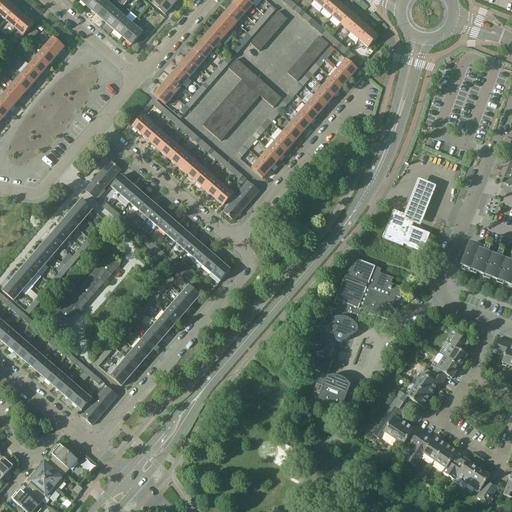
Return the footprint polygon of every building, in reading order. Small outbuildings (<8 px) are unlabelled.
[(91,0),(86,6),(95,14),(106,2),(104,0),(103,0),(91,0)] [(95,14),(104,22),(115,10),(113,8),(108,3),(110,0),(104,0),(106,2),(95,14)] [(157,0),(153,5),(165,15),(173,6),(166,0),(157,0)] [(237,0),(233,5),(244,15),(252,6),(245,0),(237,0)] [(282,0),(282,1),(291,9),(295,5),(289,0),(282,0)] [(323,9),(330,0),(314,0),(314,1),(323,9)] [(332,17),(341,5),(335,0),(330,0),(323,9),(332,17)] [(0,15),(5,20),(15,9),(6,1),(0,8),(0,15)] [(104,22),(114,30),(124,18),(122,16),(117,11),(122,5),(121,4),(119,2),(113,8),(115,10),(104,22)] [(233,5),(225,14),(237,24),(244,15),(233,5)] [(291,9),(300,17),(304,12),(295,5),(291,9)] [(341,24),(350,13),(341,5),(332,17),(341,24)] [(276,10),(272,6),(264,16),(268,19),(276,10)] [(14,28),(24,17),(15,9),(5,20),(14,28)] [(114,30),(123,38),(133,26),(131,24),(126,19),(131,13),(128,10),(122,16),(124,18),(114,30)] [(273,16),(283,24),(286,19),(277,11),(273,16)] [(300,17),(309,24),(313,20),(304,12),(300,17)] [(350,32),(360,21),(350,13),(341,24),(350,32)] [(225,14),(217,23),(229,33),(237,24),(225,14)] [(264,16),(256,25),(260,28),(268,19),(264,16)] [(269,21),(279,28),(283,24),(273,16),(269,21)] [(24,36),(34,25),(24,17),(14,28),(24,36)] [(143,34),(135,27),(140,21),(137,18),(131,24),(133,26),(123,38),(132,46),(143,34)] [(309,24),(318,32),(322,28),(313,20),(309,24)] [(266,25),(275,33),(279,28),(269,21),(266,25)] [(359,40),(369,29),(360,21),(350,32),(359,40)] [(217,23),(209,32),(221,42),(229,33),(217,23)] [(326,24),(322,28),(318,32),(327,40),(331,36),(325,31),(329,27),(326,24)] [(256,25),(248,34),(252,37),(260,28),(256,25)] [(262,30),(271,38),(275,33),(266,25),(262,30)] [(29,34),(34,37),(38,32),(34,28),(29,34)] [(369,29),(359,40),(368,48),(378,37),(369,29)] [(258,34),(267,42),(271,38),(262,30),(258,34)] [(209,32),(201,41),(213,51),(221,42),(209,32)] [(22,43),(26,46),(34,37),(29,34),(22,43)] [(248,34),(240,43),(244,47),(252,37),(248,34)] [(254,39),(263,47),(267,42),(258,34),(254,39)] [(327,40),(336,48),(340,44),(331,36),(327,40)] [(315,41),(324,49),(328,44),(319,37),(315,41)] [(45,47),(56,57),(64,48),(53,38),(45,47)] [(5,39),(1,44),(10,52),(14,48),(5,39)] [(263,47),(254,39),(250,43),(259,51),(263,47)] [(201,41),(194,50),(205,60),(213,51),(201,41)] [(311,46),(320,54),(324,49),(315,41),(311,46)] [(14,52),(18,56),(26,46),(22,43),(14,52)] [(240,43),(232,52),(236,56),(244,47),(240,43)] [(345,56),(349,52),(340,44),(336,48),(345,56)] [(307,50),(316,58),(320,54),(311,46),(307,50)] [(326,60),(335,50),(331,46),(322,56),(326,60)] [(56,57),(45,47),(37,56),(48,66),(56,57)] [(197,69),(205,60),(194,50),(186,59),(197,69)] [(303,55),(312,63),(316,58),(307,50),(303,55)] [(6,61),(10,65),(18,56),(14,52),(6,61)] [(232,52),(224,61),(228,65),(236,56),(232,52)] [(358,60),(349,52),(345,56),(355,64),(358,60)] [(299,59),(308,67),(312,63),(303,55),(299,59)] [(48,66),(37,56),(29,65),(41,75),(48,66)] [(319,69),(326,60),(322,56),(315,65),(319,69)] [(189,78),(197,69),(186,59),(178,69),(189,78)] [(232,72),(240,63),(236,59),(228,69),(232,72)] [(295,64),(304,72),(308,67),(299,59),(295,64)] [(357,70),(346,60),(338,69),(349,79),(357,70)] [(0,67),(0,71),(2,74),(10,65),(6,61),(0,67)] [(224,61),(216,70),(220,74),(228,65),(224,61)] [(332,71),(335,67),(329,61),(326,65),(332,71)] [(237,76),(245,67),(240,63),(232,72),(237,76)] [(291,69),(300,77),(304,72),(295,64),(291,69)] [(41,75),(29,65),(21,74),(33,84),(41,75)] [(315,65),(307,74),(311,78),(319,69),(315,65)] [(245,67),(237,76),(241,80),(250,71),(245,67)] [(181,88),(189,78),(178,69),(170,78),(181,88)] [(300,77),(291,69),(287,73),(296,81),(300,77)] [(330,79),(341,88),(349,79),(338,69),(330,79)] [(212,83),(220,74),(216,70),(208,79),(212,83)] [(254,75),(250,71),(241,80),(246,84),(254,75)] [(33,84),(21,74),(14,84),(25,93),(33,84)] [(299,83),(303,87),(311,78),(307,74),(299,83)] [(259,79),(254,75),(246,84),(250,88),(259,79)] [(173,97),(181,88),(170,78),(162,87),(173,97)] [(208,79),(200,88),(205,92),(212,83),(208,79)] [(255,92),(263,83),(259,79),(250,88),(255,92)] [(341,88),(330,79),(322,88),(333,97),(341,88)] [(241,80),(237,85),(246,93),(250,88),(246,84),(241,80)] [(260,96),(268,87),(263,83),(255,92),(259,96),(260,96)] [(291,92),(295,96),(303,87),(299,83),(291,92)] [(303,100),(306,103),(322,86),(318,83),(303,100)] [(14,84),(6,93),(17,102),(25,93),(14,84)] [(237,85),(233,89),(243,97),(246,93),(237,85)] [(154,96),(157,99),(165,106),(173,97),(162,87),(154,96)] [(264,100),(272,91),(268,87),(260,96),(264,100)] [(200,88),(192,97),(197,101),(205,92),(200,88)] [(259,96),(255,92),(250,88),(246,93),(255,101),(259,96)] [(333,97),(322,88),(314,97),(325,106),(333,97)] [(233,89),(230,94),(239,102),(243,97),(233,89)] [(269,104),(277,95),(272,91),(264,100),(269,104)] [(283,101),(287,105),(295,96),(291,92),(283,101)] [(6,93),(0,99),(0,103),(9,112),(17,102),(6,93)] [(251,105),(255,101),(246,93),(243,97),(251,105)] [(230,94),(226,98),(235,106),(239,102),(230,94)] [(277,95),(269,104),(273,108),(281,99),(277,95)] [(192,97),(185,107),(189,110),(197,101),(192,97)] [(248,110),(251,105),(243,97),(239,102),(248,110)] [(325,106),(314,97),(306,106),(318,115),(325,106)] [(226,98),(222,103),(231,111),(235,106),(226,98)] [(155,100),(152,105),(150,107),(155,111),(157,109),(161,113),(165,108),(155,100)] [(275,110),(279,114),(287,105),(283,101),(275,110)] [(244,114),(248,110),(239,102),(235,106),(244,114)] [(0,119),(1,121),(9,112),(0,103),(0,119)] [(222,103),(218,107),(227,115),(231,111),(222,103)] [(240,119),(244,114),(235,106),(231,111),(240,119)] [(318,115),(306,106),(298,115),(310,125),(318,115)] [(184,115),(189,110),(185,107),(180,112),(184,115)] [(218,107),(214,112),(223,120),(227,115),(218,107)] [(161,113),(170,120),(174,116),(165,108),(161,113)] [(267,119),(271,123),(279,114),(275,110),(267,119)] [(236,123),(240,119),(231,111),(227,115),(236,123)] [(214,112),(210,116),(219,124),(223,120),(214,112)] [(232,128),(236,123),(227,115),(223,120),(232,128)] [(310,125),(298,115),(291,124),(302,134),(310,125)] [(142,116),(132,127),(141,135),(151,124),(142,116)] [(170,120),(179,128),(183,124),(174,116),(170,120)] [(210,116),(206,121),(215,129),(219,124),(210,116)] [(259,129),(263,132),(271,123),(267,119),(259,129)] [(228,132),(232,128),(223,120),(219,124),(228,132)] [(202,126),(211,133),(215,129),(206,121),(202,126)] [(160,132),(151,124),(141,135),(150,143),(160,132)] [(179,128),(188,136),(192,132),(183,124),(179,128)] [(224,137),(228,132),(219,124),(215,129),(224,137)] [(302,134),(291,124),(283,133),(294,143),(302,134)] [(220,141),(224,137),(215,129),(211,133),(220,141)] [(252,138),(256,141),(263,132),(259,129),(252,138)] [(150,143),(159,151),(169,140),(160,132),(150,143)] [(188,136),(197,144),(201,140),(192,132),(188,136)] [(294,143),(283,133),(275,142),(286,152),(294,143)] [(244,147),(248,150),(256,141),(252,138),(244,147)] [(159,151),(168,159),(178,148),(169,140),(159,151)] [(210,148),(201,140),(197,144),(206,152),(210,148)] [(286,152),(275,142),(267,151),(278,161),(286,152)] [(236,156),(240,159),(248,150),(244,147),(236,156)] [(187,155),(178,148),(168,159),(177,167),(187,155)] [(206,152),(215,160),(219,155),(210,148),(206,152)] [(278,161),(267,151),(259,160),(270,170),(278,161)] [(177,167),(186,175),(196,163),(187,155),(177,167)] [(219,155),(215,160),(224,168),(228,163),(219,155)] [(511,156),(511,157),(510,156),(501,179),(511,183),(511,156)] [(251,169),(262,179),(270,170),(259,160),(251,169)] [(102,171),(112,180),(121,170),(110,161),(102,171)] [(186,175),(196,183),(205,171),(196,163),(186,175)] [(228,163),(224,168),(233,176),(237,171),(228,163)] [(93,181),(103,190),(112,180),(102,171),(93,181)] [(215,179),(205,171),(196,183),(205,191),(215,179)] [(243,184),(246,181),(247,179),(237,171),(233,176),(243,184)] [(121,176),(111,187),(120,195),(130,184),(121,176)] [(205,191),(214,198),(224,187),(215,179),(205,191)] [(418,180),(402,219),(420,226),(436,187),(418,180)] [(89,186),(100,196),(104,191),(103,190),(93,181),(89,186)] [(258,192),(247,182),(243,187),(254,196),(258,192)] [(120,195),(129,203),(139,192),(130,184),(120,195)] [(85,191),(96,200),(100,196),(89,186),(85,191)] [(224,187),(214,198),(223,207),(233,195),(224,187)] [(254,196),(243,187),(239,192),(240,193),(250,201),(254,196)] [(129,203),(138,211),(148,200),(139,192),(129,203)] [(250,201),(240,193),(232,203),(242,211),(250,201)] [(97,203),(106,211),(110,207),(106,203),(108,200),(103,196),(97,203)] [(81,200),(73,210),(84,219),(92,210),(81,200)] [(157,208),(148,200),(138,211),(147,219),(157,208)] [(242,211),(232,203),(223,213),(233,221),(242,211)] [(106,211),(115,219),(119,215),(110,207),(106,211)] [(156,227),(166,215),(157,208),(147,219),(156,227)] [(73,210),(65,219),(76,229),(84,219),(73,210)] [(429,234),(411,227),(415,219),(393,210),(389,221),(390,222),(383,239),(397,245),(402,247),(403,244),(422,252),(429,234)] [(115,219),(124,226),(125,227),(128,222),(119,215),(115,219)] [(175,223),(166,215),(156,227),(165,235),(175,223)] [(65,219),(57,228),(68,238),(76,229),(65,219)] [(108,224),(104,220),(96,230),(100,233),(108,224)] [(125,227),(134,235),(137,230),(128,222),(125,227)] [(165,235),(174,242),(184,231),(175,223),(165,235)] [(57,228),(49,237),(60,247),(68,238),(57,228)] [(96,230),(88,239),(92,242),(100,233),(96,230)] [(134,235),(143,242),(146,238),(137,230),(134,235)] [(193,239),(184,231),(174,242),(184,250),(193,239)] [(49,237),(41,246),(53,256),(60,247),(49,237)] [(143,242),(152,250),(155,246),(146,238),(143,242)] [(88,239),(80,248),(84,252),(92,242),(88,239)] [(184,250),(193,258),(202,247),(193,239),(184,250)] [(511,285),(511,258),(510,265),(501,261),(504,254),(499,252),(496,260),(488,257),(491,248),(486,247),(483,255),(478,253),(480,247),(471,244),(462,266),(511,285)] [(41,246),(34,255),(45,265),(53,256),(41,246)] [(165,254),(155,246),(152,250),(161,258),(165,254)] [(211,255),(202,247),(193,258),(202,266),(211,255)] [(80,248),(72,257),(76,261),(84,252),(80,248)] [(161,258),(170,266),(174,262),(165,254),(161,258)] [(37,274),(45,265),(34,255),(26,264),(37,274)] [(96,270),(90,276),(102,286),(120,265),(109,255),(96,270)] [(202,266),(211,274),(220,263),(211,255),(202,266)] [(69,270),(76,261),(72,257),(65,265),(64,266),(69,270)] [(312,365),(310,369),(327,376),(334,360),(330,358),(334,348),(331,346),(333,342),(331,341),(333,337),(335,338),(335,339),(335,340),(336,341),(337,342),(338,342),(338,343),(339,343),(340,343),(341,343),(342,343),(343,343),(349,338),(350,338),(350,337),(349,336),(348,336),(350,331),(351,332),(352,332),(352,331),(360,310),(371,315),(376,304),(368,301),(379,273),(380,270),(358,261),(346,276),(347,276),(345,281),(343,280),(334,305),(337,306),(335,311),(329,308),(326,315),(321,313),(316,324),(312,335),(309,345),(314,347),(312,351),(310,351),(305,362),(312,365)] [(170,266),(179,274),(183,270),(174,262),(170,266)] [(57,275),(61,279),(69,270),(64,266),(65,265),(62,263),(53,272),(57,275)] [(211,274),(220,282),(230,271),(220,263),(211,274)] [(26,264),(18,274),(29,283),(37,274),(26,264)] [(179,274),(188,282),(192,277),(192,278),(197,272),(195,270),(192,273),(191,272),(190,273),(188,271),(187,273),(183,270),(179,274)] [(399,301),(400,299),(404,289),(391,285),(393,279),(379,273),(368,301),(376,304),(371,315),(386,321),(394,302),(395,303),(399,301)] [(18,274),(10,283),(21,292),(29,283),(18,274)] [(57,275),(49,284),(53,288),(61,279),(57,275)] [(72,297),(84,307),(102,286),(90,276),(77,291),(72,297)] [(170,276),(165,282),(169,285),(174,280),(170,276)] [(188,282),(197,290),(201,285),(192,278),(192,277),(188,282)] [(169,285),(165,282),(157,291),(162,294),(169,285)] [(13,302),(14,301),(21,292),(10,283),(2,292),(13,302)] [(49,284),(41,293),(45,297),(53,288),(49,284)] [(197,290),(207,298),(210,294),(201,285),(197,290)] [(192,305),(200,296),(189,286),(181,295),(192,305)] [(157,291),(150,300),(154,303),(162,294),(157,291)] [(41,293),(33,302),(37,306),(45,297),(41,293)] [(184,314),(192,305),(181,295),(173,304),(184,314)] [(84,307),(72,297),(67,303),(54,318),(66,328),(84,307)] [(2,302),(11,310),(15,306),(6,298),(2,302)] [(150,300),(142,309),(146,313),(154,303),(150,300)] [(29,315),(37,306),(33,302),(25,311),(29,315)] [(173,304),(165,313),(176,323),(184,314),(173,304)] [(11,310),(20,318),(24,314),(15,306),(11,310)] [(142,309),(134,318),(138,322),(146,313),(142,309)] [(169,332),(176,323),(165,313),(157,322),(169,332)] [(20,318),(29,326),(33,321),(24,314),(20,318)] [(134,318),(126,327),(130,331),(138,322),(134,318)] [(29,326),(38,334),(42,329),(33,321),(29,326)] [(0,340),(10,330),(1,322),(0,322),(0,340)] [(157,322),(149,332),(161,341),(169,332),(157,322)] [(126,327),(118,336),(122,340),(130,331),(126,327)] [(38,334),(47,341),(51,337),(42,329),(38,334)] [(0,340),(0,341),(9,349),(19,338),(10,330),(0,340)] [(153,350),(161,341),(149,332),(142,341),(153,350)] [(446,342),(439,354),(459,368),(467,356),(461,352),(468,341),(455,333),(448,344),(446,342)] [(118,336),(110,345),(114,349),(115,349),(122,340),(118,336)] [(47,341),(56,349),(60,345),(51,337),(47,341)] [(9,349),(18,357),(28,345),(19,338),(9,349)] [(511,366),(511,346),(509,346),(510,343),(498,338),(492,353),(504,357),(502,363),(511,366)] [(142,341),(134,350),(145,359),(153,350),(142,341)] [(18,357),(27,365),(37,353),(28,345),(18,357)] [(56,349),(65,357),(69,353),(60,345),(56,349)] [(110,345),(102,354),(107,358),(112,351),(119,358),(122,355),(115,349),(114,349),(110,345)] [(134,350),(126,359),(137,369),(145,359),(134,350)] [(46,361),(37,353),(27,365),(36,372),(46,361)] [(65,357),(74,365),(78,361),(69,353),(65,357)] [(94,364),(98,367),(107,358),(102,354),(94,364)] [(434,361),(439,364),(436,368),(435,367),(432,373),(444,381),(447,377),(451,380),(459,368),(439,354),(434,361)] [(126,359),(118,368),(129,378),(137,369),(126,359)] [(36,372),(45,380),(55,369),(46,361),(36,372)] [(74,365),(83,373),(87,369),(78,361),(74,365)] [(110,377),(121,387),(129,378),(118,368),(110,377)] [(45,380),(54,388),(64,377),(55,369),(45,380)] [(83,373),(92,381),(96,376),(87,369),(83,373)] [(444,381),(432,373),(428,378),(423,375),(415,386),(431,397),(438,386),(440,387),(444,381)] [(351,387),(349,384),(347,382),(341,378),(336,377),(330,377),(328,378),(327,376),(321,374),(311,401),(348,415),(358,388),(352,386),(351,387)] [(98,385),(101,382),(101,381),(96,376),(92,381),(98,385)] [(73,385),(64,377),(54,388),(63,396),(73,385)] [(411,384),(404,395),(400,393),(395,401),(405,408),(410,400),(423,408),(431,397),(415,386),(411,384)] [(63,396),(72,404),(82,392),(73,385),(63,396)] [(112,402),(117,397),(105,387),(101,392),(112,402)] [(82,412),(92,400),(82,392),(72,404),(82,412)] [(112,402),(101,392),(97,398),(98,399),(108,407),(112,402)] [(100,417),(108,407),(98,399),(90,409),(100,417)] [(379,440),(382,436),(384,433),(404,446),(406,443),(413,448),(423,432),(416,427),(413,430),(397,419),(405,408),(395,401),(381,421),(379,419),(370,434),(379,440)] [(100,417),(90,409),(81,418),(91,427),(100,417)] [(434,462),(446,445),(435,437),(433,439),(423,432),(413,448),(405,460),(415,467),(424,455),(434,462)] [(443,473),(449,477),(464,454),(459,450),(458,452),(446,445),(434,462),(446,469),(443,473)] [(69,471),(78,461),(73,457),(73,456),(73,455),(74,455),(74,454),(74,453),(74,452),(73,452),(73,451),(72,450),(71,449),(70,449),(69,449),(68,449),(67,449),(66,450),(65,450),(60,446),(59,447),(58,446),(53,451),(55,452),(52,456),(54,457),(50,461),(66,475),(69,471)] [(455,481),(457,477),(468,484),(479,469),(468,461),(470,458),(464,454),(449,477),(455,481)] [(10,473),(9,472),(13,467),(12,466),(14,465),(9,460),(7,462),(4,459),(3,461),(0,458),(0,490),(3,488),(0,485),(0,483),(3,480),(4,480),(5,481),(6,481),(7,481),(8,480),(9,480),(9,479),(10,479),(10,478),(11,477),(11,476),(11,475),(10,474),(10,473)] [(42,468),(40,466),(35,472),(57,491),(65,482),(62,479),(66,475),(50,461),(46,466),(45,464),(42,468)] [(486,495),(493,484),(488,480),(491,477),(479,469),(468,484),(480,493),(477,497),(487,505),(490,501),(492,502),(493,501),(491,499),(486,495)] [(46,498),(49,501),(57,491),(35,472),(30,478),(31,480),(29,483),(30,484),(26,489),(42,502),(46,498)] [(511,474),(502,495),(511,499),(511,474)] [(486,495),(491,499),(499,488),(493,484),(486,495)] [(73,491),(78,495),(83,490),(78,485),(73,491)] [(39,511),(42,509),(38,507),(42,502),(26,489),(23,493),(21,492),(18,495),(17,493),(12,499),(14,500),(13,501),(18,506),(17,506),(17,507),(17,508),(17,509),(17,510),(17,511),(18,511),(25,511),(39,511)]
